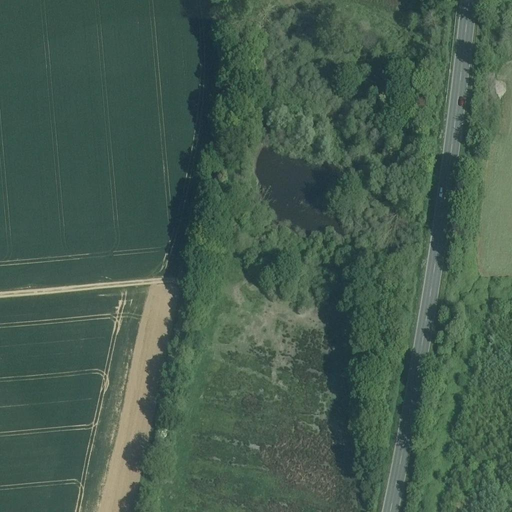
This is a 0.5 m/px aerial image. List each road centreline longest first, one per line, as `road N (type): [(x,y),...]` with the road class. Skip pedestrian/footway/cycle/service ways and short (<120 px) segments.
road 1 (track): [(135,511),(226,174),(237,69),(233,0)]
road 2 (primary): [(471,0),(449,196),(391,511)]
road 3 (track): [(194,278),(0,295)]
